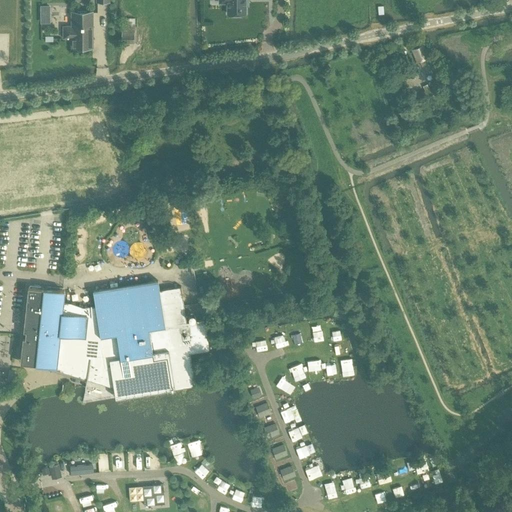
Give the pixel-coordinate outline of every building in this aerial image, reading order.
[(219,0),(219,3),(227,3),(227,14),(233,14),(234,15),(235,16),(236,17),(238,16),(239,15),(239,14),(245,14),(245,0),(219,0)] [(72,38),(72,48),(93,48),(92,12),(71,12),(71,26),(63,26),(63,38),(72,38)] [(134,44),(135,19),(122,18),(121,43),(134,44)] [(428,57),(423,45),(412,50),(417,62),(419,61),(422,67),(430,63),(428,57)] [(437,85),(420,92),(423,98),(440,91),(438,85),(443,83),(435,63),(429,66),(437,85)] [(396,95),(402,93),(395,75),(389,77),(396,95)] [(86,151),(79,152),(81,169),(89,168),(89,167),(102,165),(101,156),(105,156),(103,148),(99,148),(97,134),(83,137),(86,151)] [(29,135),(16,137),(18,152),(16,152),(19,170),(29,168),(30,179),(42,177),(38,148),(32,149),(29,135)] [(52,152),(47,153),(49,163),(54,162),(56,172),(65,171),(65,168),(69,168),(65,140),(63,140),(63,138),(56,139),(57,141),(51,142),(52,152)] [(14,194),(6,195),(10,215),(18,214),(14,194)] [(78,196),(60,199),(61,208),(79,205),(78,196)] [(181,287),(159,290),(158,281),(93,291),(95,306),(91,306),(83,308),(71,303),(63,302),(56,365),(64,365),(63,372),(86,379),(85,388),(86,388),(87,380),(114,388),(110,366),(105,367),(103,357),(92,358),(90,344),(101,343),(100,336),(141,329),(181,323),(180,316),(185,315),(181,287)] [(22,338),(20,363),(35,365),(56,367),(56,365),(63,302),(64,291),(45,289),(28,287),(23,331),(25,331),(25,338),(22,338)] [(205,319),(187,322),(185,315),(180,316),(181,323),(141,329),(151,393),(195,386),(194,380),(190,353),(202,352),(201,346),(208,344),(208,340),(205,319)] [(115,398),(151,393),(141,329),(100,336),(101,343),(90,344),(92,358),(103,357),(105,367),(110,366),(114,388),(115,398)] [(59,464),(49,467),(51,477),(61,475),(59,464)] [(93,472),(93,464),(80,465),(70,466),(71,474),(81,473),(93,472)] [(144,505),(164,504),(163,484),(143,486),(144,505)]
